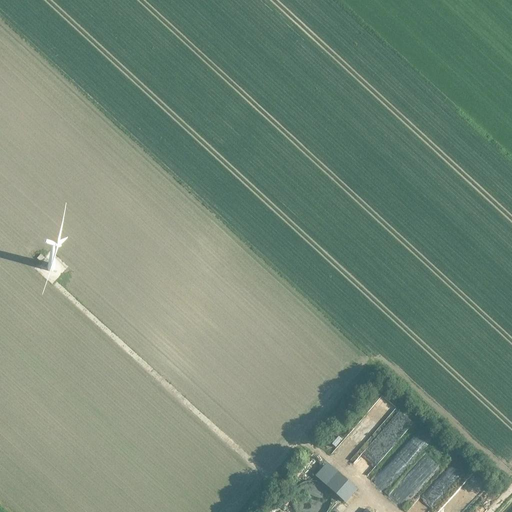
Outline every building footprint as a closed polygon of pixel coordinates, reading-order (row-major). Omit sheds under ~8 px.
[(379,401),(367,417),(375,423),(388,408),(379,401)] [(346,436),(361,446),(372,428),(357,418),(346,436)] [(386,450),(403,433),(390,420),(373,436),(386,450)] [(405,439),(369,477),(381,488),(417,450),(405,439)] [(422,454),(412,469),(425,478),(435,463),(422,454)] [(303,492),(310,496),(317,486),(311,482),(303,492)] [(337,491),(340,484),(333,482),(330,489),(337,491)]
